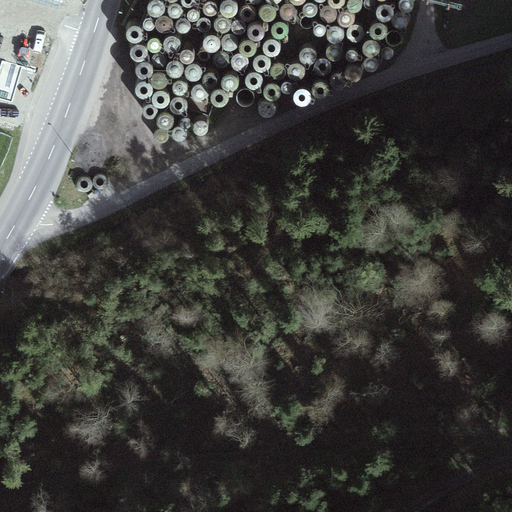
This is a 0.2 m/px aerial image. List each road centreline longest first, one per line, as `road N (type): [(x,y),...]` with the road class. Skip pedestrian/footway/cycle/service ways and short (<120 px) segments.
road 1 (unclassified): [(17,220),(66,221),(388,76),(511,39)]
road 2 (track): [(511,431),(400,433),(131,460),(0,486)]
road 3 (secondary): [(104,0),(57,136),(17,220)]
